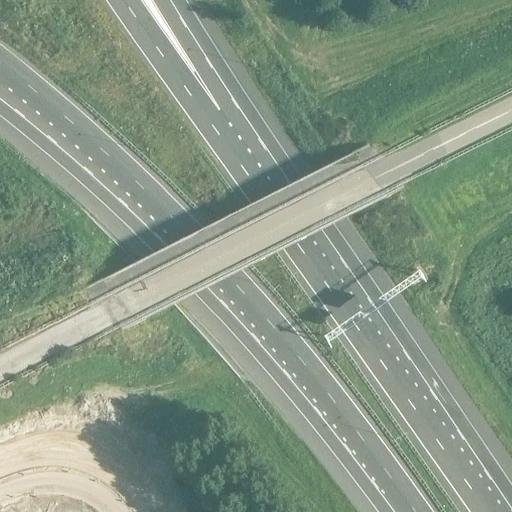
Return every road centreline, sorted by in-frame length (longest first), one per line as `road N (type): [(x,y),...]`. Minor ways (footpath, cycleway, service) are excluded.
road 1 (motorway): [(0,74),(142,197),(231,290),(405,511)]
road 2 (unclassified): [(0,367),(511,110)]
road 3 (motorway): [(497,511),(231,132)]
road 4 (unclassified): [(0,464),(37,454),(93,457),(120,470),(153,511)]
road 5 (motorway): [(231,132),(124,0)]
road 6 (motorway): [(231,132),(161,0)]
